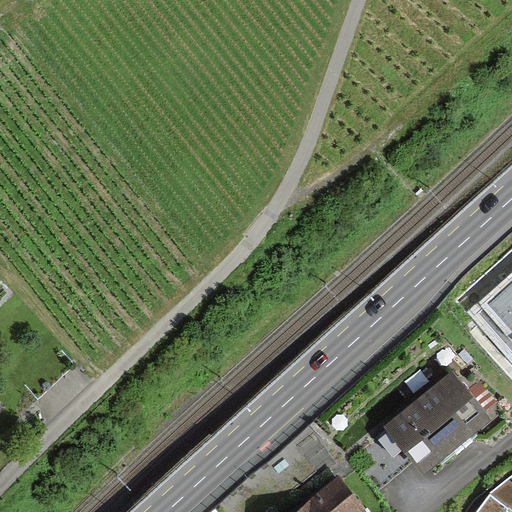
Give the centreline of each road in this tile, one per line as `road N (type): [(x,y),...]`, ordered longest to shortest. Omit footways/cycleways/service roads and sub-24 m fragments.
road 1 (unclassified): [(0,490),(277,209),(304,160),(359,0)]
road 2 (primary): [(511,197),(166,511)]
